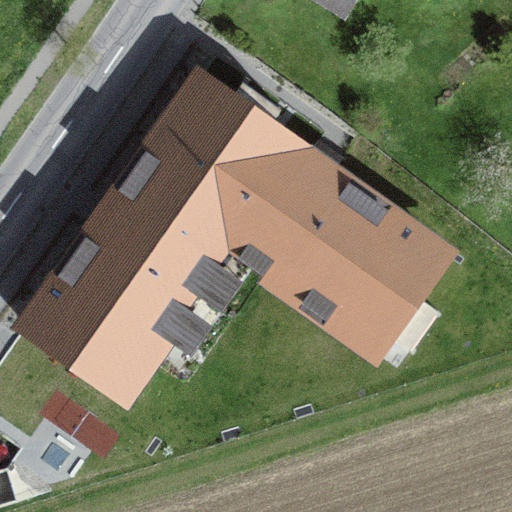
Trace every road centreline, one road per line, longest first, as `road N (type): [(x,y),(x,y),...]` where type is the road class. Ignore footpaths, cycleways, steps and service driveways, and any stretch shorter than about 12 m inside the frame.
road 1 (secondary): [(147,0),(0,214)]
road 2 (track): [(79,0),(0,112)]
